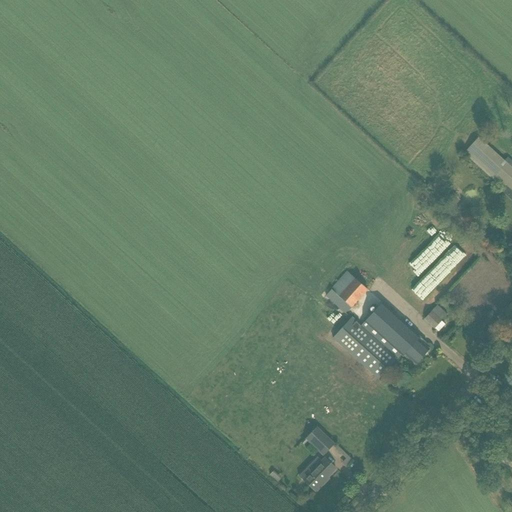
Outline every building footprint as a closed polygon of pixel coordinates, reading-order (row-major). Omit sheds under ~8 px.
[(511,167),(479,137),(466,151),(511,193),(511,167)] [(453,256),(447,262),(448,263),(443,269),(452,277),(463,264),(453,256)] [(348,270),(325,295),(346,314),(368,289),(348,270)] [(382,302),(365,321),(361,325),(352,317),(333,338),(353,355),(371,372),(378,379),(401,354),(403,356),(405,354),(416,364),(430,349),(425,344),(427,342),(419,336),(382,302)] [(447,314),(436,305),(424,319),(435,328),(447,314)] [(323,456),(335,444),(317,427),(305,439),(308,441),(323,456)] [(323,481),(336,468),(324,457),(322,460),(317,456),(303,470),(309,475),(304,480),(316,491),(324,482),(323,481)]
